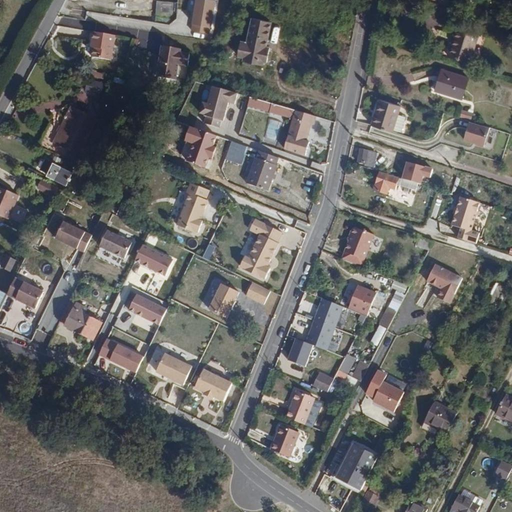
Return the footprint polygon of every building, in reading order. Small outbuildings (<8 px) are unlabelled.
[(217,0),(197,0),(192,30),(209,33),(211,26),(213,27),(217,0)] [(176,18),(177,2),(157,1),(156,17),(176,18)] [(497,12),(494,22),(506,25),(509,15),(497,12)] [(267,46),(272,22),(253,18),(248,42),(241,40),(237,57),(243,58),(242,61),(263,65),(264,62),(267,63),(270,48),(267,46)] [(487,23),(485,31),(505,37),(507,28),(487,23)] [(447,54),(468,60),(477,32),(454,24),(449,40),(450,41),(447,54)] [(112,61),(116,35),(94,32),(90,58),(112,61)] [(188,66),(190,53),(181,52),(181,48),(165,45),(160,77),(176,80),(178,64),(188,66)] [(473,61),(471,67),(479,69),(481,63),(473,61)] [(468,77),(441,68),(435,90),(461,98),(468,77)] [(89,80),(86,92),(100,96),(103,83),(89,80)] [(236,93),(213,86),(208,103),(203,101),(199,113),(205,115),(203,122),(220,127),(228,101),(234,103),(236,93)] [(379,99),(370,124),(392,131),(392,129),(397,114),(400,105),(379,99)] [(270,114),(272,106),(249,100),(246,108),(270,114)] [(97,119),(71,106),(53,143),(79,156),(97,119)] [(296,112),(272,106),(270,114),(293,120),(296,112)] [(462,110),(460,116),(469,118),(471,113),(462,110)] [(306,155),(310,143),(306,141),(309,133),(295,129),(298,119),(301,120),(302,116),(316,120),(316,117),(296,112),(293,120),(285,149),(306,155)] [(397,114),(392,129),(399,131),(403,120),(404,120),(406,117),(405,115),(401,113),(401,115),(397,114)] [(314,125),(316,120),(302,116),(301,120),(298,119),(295,129),(309,133),(311,124),(314,125)] [(489,128),(469,122),(463,141),(483,147),(489,128)] [(222,138),(193,126),(188,140),(196,143),(189,160),(206,167),(210,157),(213,159),(222,138)] [(503,155),(510,134),(500,130),(492,151),(503,155)] [(247,147),(232,143),(227,160),(242,164),(247,147)] [(360,148),(358,161),(365,162),(365,164),(373,165),(375,151),(360,148)] [(271,183),(277,165),(274,164),(276,159),(258,152),(250,175),(271,183)] [(74,173),(53,163),(47,177),(68,186),(74,173)] [(385,172),(383,172),(378,190),(390,194),(392,187),(396,188),(397,183),(406,186),(405,190),(408,191),(410,187),(416,189),(418,183),(385,172)] [(271,183),(250,175),(247,183),(268,191),(271,183)] [(59,189),(42,181),(38,189),(55,198),(59,189)] [(179,224),(198,232),(211,199),(209,198),(211,191),(191,183),(188,192),(191,193),(179,224)] [(18,195),(0,187),(0,216),(8,220),(18,195)] [(481,202),(460,196),(452,224),(462,227),(473,231),(481,202)] [(401,202),(391,201),(390,207),(400,209),(401,202)] [(86,252),(94,235),(66,220),(57,238),(86,252)] [(284,233),(257,220),(251,232),(261,236),(251,256),(246,254),(240,266),(267,279),(272,269),(268,267),(284,233)] [(351,234),(341,258),(361,266),(373,234),(354,226),(351,228),(349,231),(351,234)] [(477,244),(480,233),(473,231),(462,227),(458,238),(477,244)] [(125,257),(133,242),(110,230),(102,245),(125,257)] [(433,239),(421,236),(419,244),(429,247),(433,239)] [(165,275),(173,261),(145,246),(137,260),(165,275)] [(15,273),(21,262),(7,255),(2,266),(15,273)] [(463,278),(435,265),(427,282),(442,289),(437,298),(451,304),(463,278)] [(36,309),(45,291),(17,277),(8,294),(8,295),(36,309)] [(263,305),(270,291),(251,282),(244,296),(263,305)] [(236,300),(239,292),(220,284),(210,308),(230,317),(238,300),(236,300)] [(358,286),(353,298),(355,300),(353,304),(352,309),(365,315),(369,306),(366,304),(371,292),(358,286)] [(0,309),(8,295),(8,294),(0,290),(0,291),(0,309)] [(167,309),(137,295),(130,310),(159,325),(167,309)] [(322,299),(306,343),(314,346),(328,350),(344,306),(322,299)] [(105,322),(76,307),(65,326),(94,341),(105,322)] [(388,311),(381,324),(387,328),(395,315),(388,311)] [(151,347),(157,330),(135,322),(129,339),(151,347)] [(111,360),(119,344),(108,338),(100,355),(111,360)] [(306,343),(296,339),(288,361),(306,367),(314,346),(306,343)] [(136,372),(144,356),(119,344),(111,360),(136,372)] [(185,386),(194,366),(166,352),(157,372),(185,386)] [(339,370),(348,374),(356,359),(347,354),(339,370)] [(234,384),(205,370),(197,388),(206,392),(205,394),(215,399),(216,396),(226,401),(234,384)] [(388,374),(379,371),(367,395),(376,399),(385,380),(388,374)] [(319,372),(313,386),(327,392),(334,379),(319,372)] [(406,391),(385,380),(376,399),(374,401),(396,412),(406,391)] [(296,389),(286,417),(303,424),(315,397),(296,389)] [(511,401),(505,398),(496,417),(511,424),(511,401)] [(435,401),(426,420),(448,432),(457,413),(435,401)] [(280,425),(270,449),(289,457),(299,432),(280,425)] [(362,490),(380,454),(356,442),(338,478),(362,490)] [(412,446),(409,454),(417,458),(421,451),(412,446)] [(450,471),(437,464),(430,475),(435,478),(433,481),(442,486),(450,471)] [(511,468),(504,464),(499,474),(506,478),(511,468)] [(367,491),(361,504),(373,510),(380,498),(367,491)] [(459,494),(453,507),(460,511),(458,511),(477,511),(481,505),(459,494)] [(412,501),(406,511),(427,511),(429,509),(412,501)]
